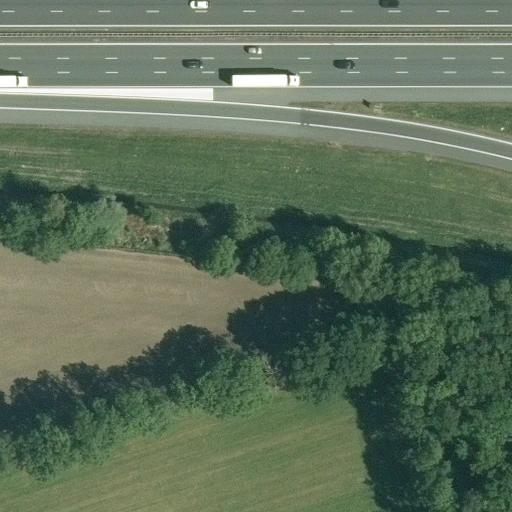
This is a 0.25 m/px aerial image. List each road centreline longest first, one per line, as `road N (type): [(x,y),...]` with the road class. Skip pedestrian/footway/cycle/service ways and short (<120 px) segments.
road 1 (motorway): [(0,86),(142,107),(291,116),(511,157)]
road 2 (motorway): [(0,65),(511,65)]
road 3 (motorway): [(511,5),(0,5)]
